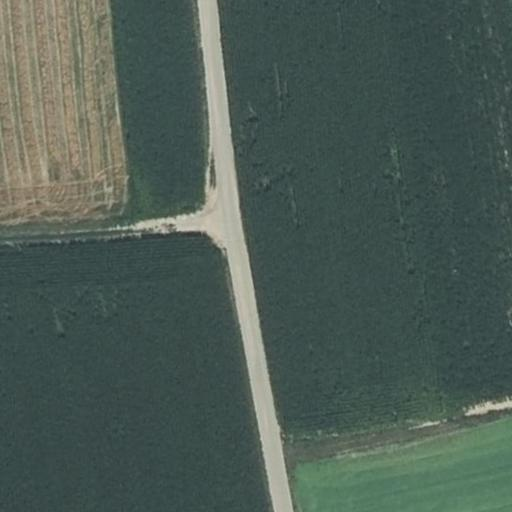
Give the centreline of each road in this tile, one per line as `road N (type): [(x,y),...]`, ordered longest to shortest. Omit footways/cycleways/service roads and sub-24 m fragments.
road 1 (track): [(291,511),(232,228),(0,236)]
road 2 (track): [(232,228),(208,0)]
